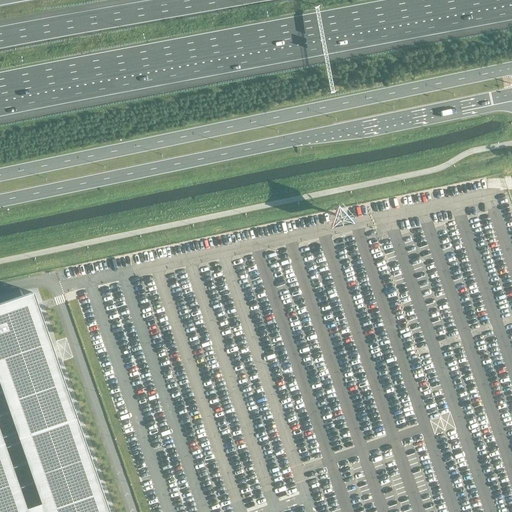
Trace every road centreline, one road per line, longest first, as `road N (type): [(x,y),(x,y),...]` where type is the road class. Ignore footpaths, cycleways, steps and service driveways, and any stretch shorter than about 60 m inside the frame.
road 1 (tertiary): [(511,67),(0,175)]
road 2 (tertiary): [(0,201),(511,93)]
road 3 (motorway): [(0,87),(458,0)]
road 4 (motorway): [(205,0),(0,38)]
road 5 (unknown): [(0,320),(75,511)]
road 6 (unknown): [(297,471),(181,511)]
